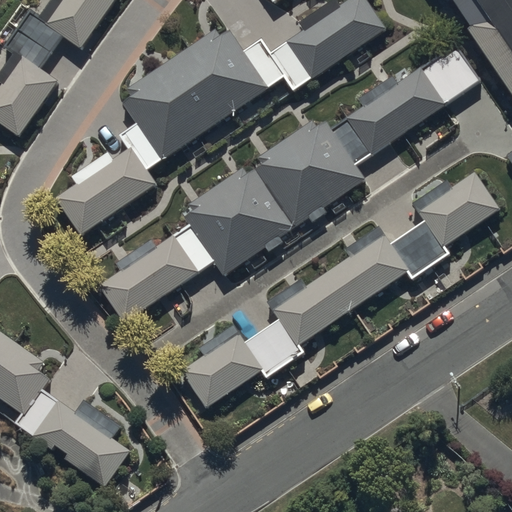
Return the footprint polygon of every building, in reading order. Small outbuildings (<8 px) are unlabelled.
[(115,0),(65,0),(48,24),(82,48),(115,0)] [(386,36),(362,0),(359,0),(343,11),(337,2),(300,26),(305,34),(290,43),(316,82),(386,36)] [(511,0),(446,0),(511,102),(511,0)] [(150,181),(290,86),(262,45),(245,57),(230,35),(222,41),(217,34),(127,95),(131,100),(123,106),(139,129),(122,140),(150,181)] [(59,81),(25,58),(0,92),(0,121),(20,136),(59,81)] [(453,114),(428,76),(410,88),(404,79),(367,103),(372,111),(357,121),(382,160),(453,114)] [(370,192),(326,127),(257,173),(301,238),(370,192)] [(158,195),(133,157),(115,169),(109,160),(72,185),(77,192),(62,202),(87,241),(158,195)] [(300,240),(256,174),(187,220),(231,285),(300,240)] [(503,221),(478,183),(460,195),(454,186),(417,210),(451,257),(503,221)] [(301,350),(411,278),(381,232),(346,254),(351,263),(305,292),(300,284),(270,303),(301,350)] [(201,282),(176,244),(158,256),(152,248),(115,272),(120,279),(105,289),(130,328),(201,282)] [(0,397),(29,419),(46,395),(51,389),(42,383),(49,373),(0,336),(0,397)] [(269,382),(238,336),(201,360),(206,368),(191,378),(216,417),(269,382)] [(107,495),(134,456),(115,442),(122,431),(88,407),(80,418),(46,395),(29,419),(20,435),(107,495)]
